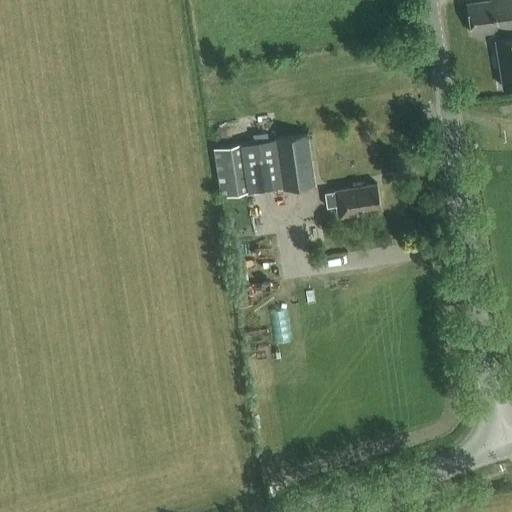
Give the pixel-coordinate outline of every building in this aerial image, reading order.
[(495,32),(511,29),(511,0),(484,0),(467,3),(471,33),(495,30),(495,32)] [(511,83),(511,33),(495,36),(502,85),(511,83)] [(308,133),(240,143),(247,191),(282,185),(282,189),(316,184),(308,133)] [(220,195),(246,191),(239,144),(213,148),(220,195)] [(335,205),(336,216),(380,209),(376,183),(332,190),(333,191),(323,193),(325,207),(335,205)]
